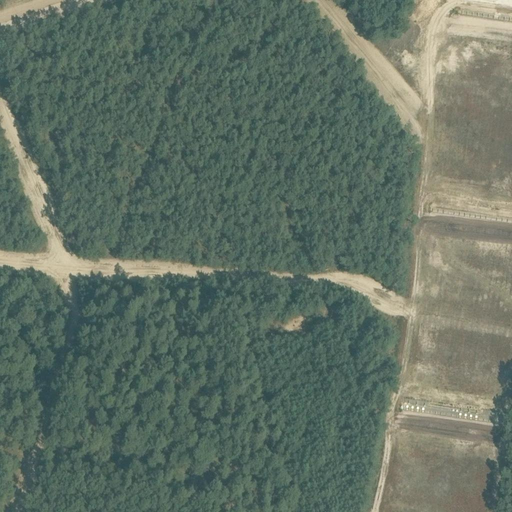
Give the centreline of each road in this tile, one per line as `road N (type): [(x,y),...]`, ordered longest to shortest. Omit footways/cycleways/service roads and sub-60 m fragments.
road 1 (track): [(0,97),(73,312),(20,511)]
road 2 (track): [(0,262),(332,282),(406,310)]
road 3 (track): [(418,123),(317,0)]
